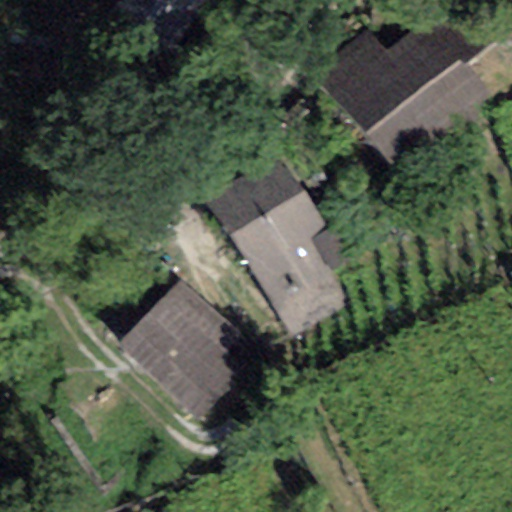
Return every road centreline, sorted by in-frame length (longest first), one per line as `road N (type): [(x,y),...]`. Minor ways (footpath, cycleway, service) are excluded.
road 1 (track): [(347,0),(187,216),(188,242),(225,270),(266,320),(350,511)]
road 2 (track): [(188,242),(252,365),(252,402),(221,439),(186,433),(105,359),(30,266),(0,263)]
